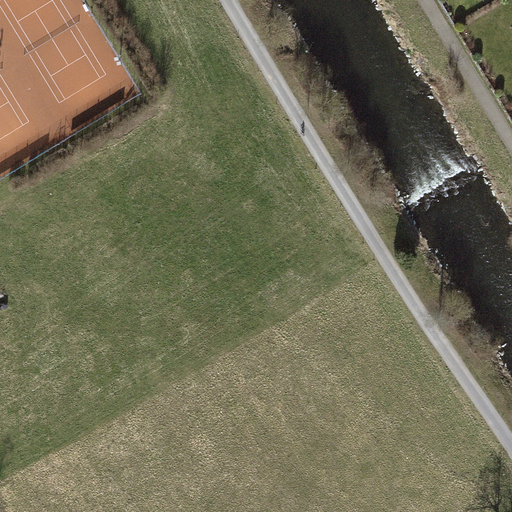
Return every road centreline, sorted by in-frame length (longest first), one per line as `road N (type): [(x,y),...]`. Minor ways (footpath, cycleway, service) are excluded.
road 1 (track): [(511,446),(220,0)]
road 2 (track): [(426,0),(511,141)]
